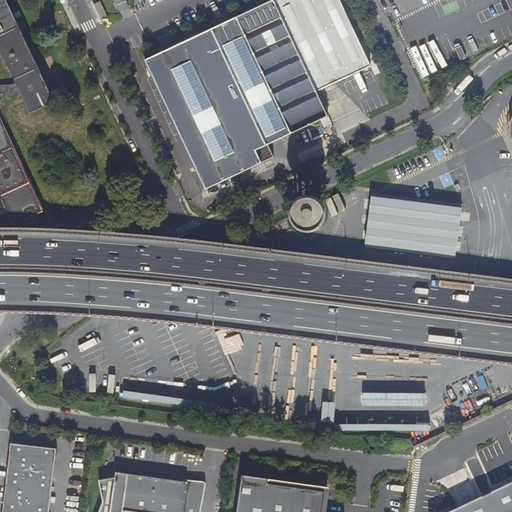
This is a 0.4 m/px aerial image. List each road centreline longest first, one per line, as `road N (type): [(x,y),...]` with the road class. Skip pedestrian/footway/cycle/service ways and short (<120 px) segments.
road 1 (motorway): [(0,285),(133,290),(511,337)]
road 2 (motorway): [(511,301),(151,258),(0,250)]
road 3 (unclassified): [(0,385),(37,418),(365,462)]
road 4 (unclassified): [(511,62),(439,126),(192,240)]
road 5 (unclassified): [(192,240),(76,0)]
road 6 (unclassified): [(192,240),(72,309),(12,323)]
road 7 (unknown): [(369,0),(434,128)]
